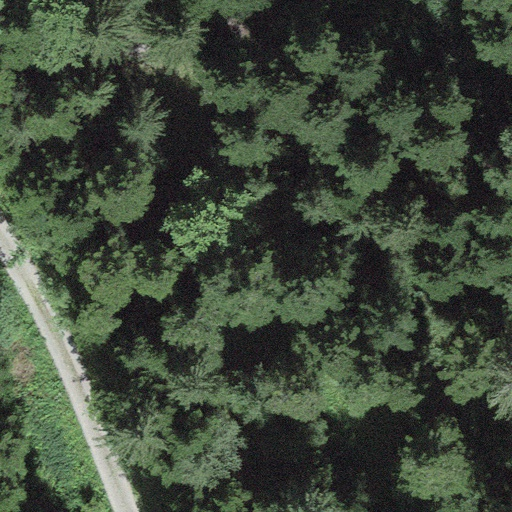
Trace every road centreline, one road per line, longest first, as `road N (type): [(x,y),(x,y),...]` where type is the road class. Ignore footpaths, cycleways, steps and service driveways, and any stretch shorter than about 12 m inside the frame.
road 1 (track): [(0,219),(80,354),(144,511)]
road 2 (track): [(232,0),(122,81),(0,103)]
